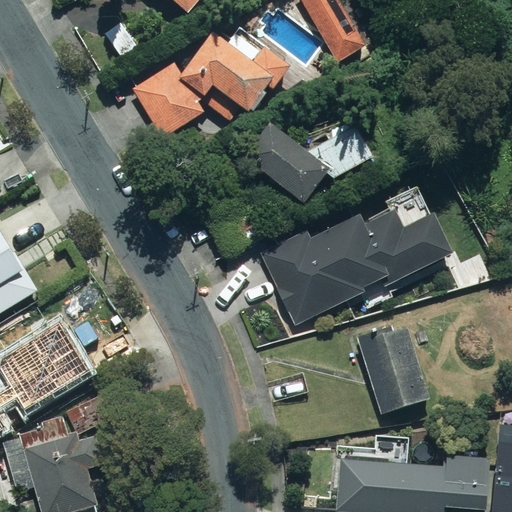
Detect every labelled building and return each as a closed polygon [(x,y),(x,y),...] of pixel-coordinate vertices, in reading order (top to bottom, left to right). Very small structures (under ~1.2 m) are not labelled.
[(191,0),(202,9),(209,0),(191,0)] [(184,62),(138,87),(172,136),(217,104),(235,120),(251,101),(262,111),(281,88),(277,85),(286,75),(290,79),(303,63),(276,40),(262,56),(233,31),(197,73),(184,62)] [(321,145),(283,116),(270,133),(277,138),(267,150),(286,165),(280,172),(317,200),(342,167),(345,173),(386,153),(370,121),(321,145)] [(318,225),(266,251),(302,324),(375,287),(372,282),(402,268),(406,277),(465,247),(446,209),(442,211),(426,181),(392,197),(397,206),(376,216),(372,209),(322,234),(318,225)] [(0,316),(45,289),(22,246),(9,225),(6,227),(0,216),(0,316)] [(0,428),(2,427),(0,424),(0,407),(17,397),(25,410),(91,370),(63,324),(0,361),(0,366),(12,386),(0,393),(0,428)] [(383,327),(362,333),(388,412),(438,396),(415,324),(386,334),(383,327)] [(106,500),(95,464),(106,461),(98,436),(87,440),(83,429),(31,445),(51,511),(61,511),(71,509),(71,511),(103,511),(100,501),(106,500)] [(511,511),(511,445),(502,444),(494,511),(511,511)] [(317,509),(334,510),(357,511),(444,511),(445,505),(489,509),(492,477),(488,476),(490,455),(448,451),(446,466),(337,457),(334,495),(318,494),(317,509)]
